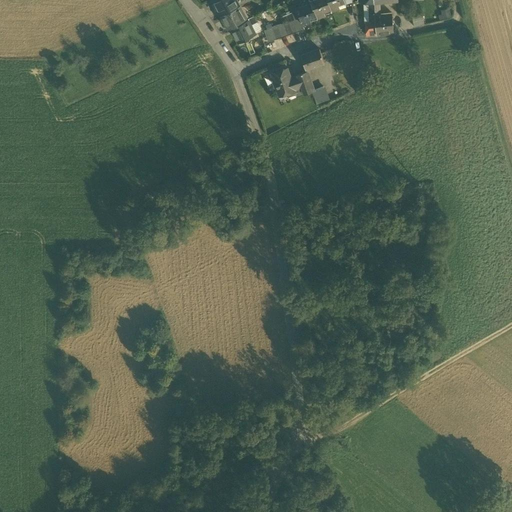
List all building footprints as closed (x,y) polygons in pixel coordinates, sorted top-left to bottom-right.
[(212,0),(220,15),(240,5),(246,2),(244,0),(212,0)] [(331,10),(327,0),(313,0),(311,1),(312,3),(317,17),(332,11),(331,10)] [(344,0),(327,0),(331,10),(346,4),(344,0)] [(312,3),(296,8),(302,24),(303,24),(317,19),(317,17),(312,3)] [(240,5),(220,15),(227,29),(231,27),(247,19),(240,5)] [(296,8),(295,5),(290,7),(294,20),(289,22),(293,33),(304,29),(303,24),(302,24),(296,8)] [(380,14),(375,14),(376,19),(376,23),(377,35),(394,32),(392,13),(380,14)] [(422,14),(412,16),(414,27),(424,24),(422,14)] [(247,19),(231,27),(238,42),(256,33),(255,32),(251,25),(248,19),(247,19)] [(256,22),(251,25),(255,32),(260,30),(261,28),(258,23),(256,22)] [(289,22),(283,24),(287,35),(293,33),(289,22)] [(376,23),(365,23),(366,36),(377,35),(376,23)] [(287,35),(283,24),(277,26),(281,37),(287,35)] [(281,37),(277,26),(272,28),(276,39),(281,37)] [(272,28),(264,31),(268,42),(276,39),(272,28)] [(319,49),(300,55),(305,69),(324,63),(319,49)] [(287,68),(272,74),(279,96),(287,93),(289,100),(296,97),(291,80),(287,68)] [(306,71),(297,74),(298,78),(304,94),(312,91),(306,71)] [(298,78),(291,80),(296,97),(304,94),(298,78)]
